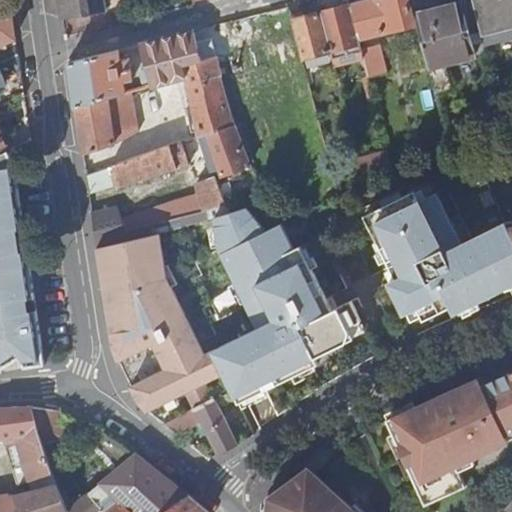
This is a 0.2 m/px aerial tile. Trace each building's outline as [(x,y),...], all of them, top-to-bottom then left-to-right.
[(59,0),(62,16),(103,11),(101,0),(59,0)] [(364,0),(350,3),(350,5),(359,38),(414,24),(407,0),(364,0)] [(511,0),(472,0),(484,44),(511,36),(511,0)] [(461,2),(414,14),(434,91),(452,87),(446,63),(475,56),(461,2)] [(350,5),(321,12),(331,51),(335,65),(364,58),(362,50),(359,38),(350,5)] [(331,51),(321,12),(292,20),(302,58),(331,51)] [(12,16),(0,21),(0,63),(18,56),(16,44),(0,50),(0,46),(15,39),(12,16)] [(194,29),(141,43),(150,71),(154,85),(154,86),(186,75),(184,65),(216,57),(210,36),(197,39),(194,29)] [(379,45),(362,50),(364,58),(369,77),(387,72),(379,45)] [(118,49),(68,61),(75,107),(127,92),(125,82),(133,80),(129,58),(120,60),(118,49)] [(3,80),(21,74),(18,56),(0,63),(0,86),(5,84),(3,80)] [(225,94),(216,57),(184,65),(186,75),(198,134),(206,132),(234,125),(225,94)] [(154,85),(150,71),(141,73),(139,77),(141,89),(154,85)] [(127,92),(75,107),(83,153),(113,144),(138,130),(132,91),(127,92)] [(240,145),(234,125),(206,132),(212,152),(220,174),(250,164),(240,145)] [(206,132),(198,134),(169,144),(176,164),(212,152),(206,132)] [(24,231),(14,167),(7,152),(0,136),(0,370),(1,371),(20,360),(24,369),(44,366),(27,252),(19,254),(16,232),(24,231)] [(143,156),(110,166),(115,185),(177,166),(176,164),(169,144),(143,154),(143,156)] [(110,166),(86,174),(89,193),(115,185),(110,166)] [(224,200),(217,175),(196,181),(201,198),(123,217),(123,219),(127,231),(168,218),(169,220),(193,213),(192,211),(225,201),(224,200)] [(511,287),(511,229),(508,221),(462,244),(436,192),(420,200),(415,190),(365,215),(397,278),(390,281),(405,313),(418,307),(424,320),(452,306),(455,313),(506,287),(507,289),(511,287)] [(228,211),(225,201),(192,211),(193,213),(169,220),(168,218),(127,231),(123,219),(93,225),(97,247),(159,231),(171,229),(214,216),(228,211)] [(123,219),(123,217),(120,204),(91,211),(93,225),(123,219)] [(224,257),(283,228),(280,223),(265,230),(247,206),(228,211),(214,216),(219,248),(224,257)] [(314,356),(352,338),(336,307),(332,309),(300,245),(293,248),(283,228),(224,257),(258,327),(247,332),(293,375),(318,363),(314,356)] [(27,252),(24,231),(16,232),(19,254),(27,252)] [(107,313),(170,283),(165,274),(159,231),(97,247),(107,313)] [(238,402),(293,375),(247,332),(204,353),(170,283),(107,313),(112,350),(118,360),(153,344),(165,369),(130,385),(139,402),(148,409),(224,372),(233,391),(238,402)] [(336,307),(352,338),(354,337),(348,326),(361,320),(351,300),(336,307)] [(403,481),(407,494),(418,511),(419,511),(460,494),(456,482),(501,458),(500,448),(511,442),(511,372),(473,391),(454,398),(448,392),(381,426),(394,453),(386,456),(398,477),(403,481)] [(210,399),(165,423),(171,428),(179,424),(177,420),(197,409),(220,456),(237,443),(215,400),(213,396),(209,397),(210,399)] [(0,441),(5,440),(16,437),(18,443),(6,446),(18,486),(30,483),(32,492),(9,498),(8,495),(0,496),(0,511),(66,511),(67,511),(49,469),(39,439),(31,408),(0,409),(0,441)] [(31,408),(39,439),(63,432),(56,412),(31,408)] [(136,455),(105,435),(97,446),(115,458),(112,463),(121,467),(136,455)] [(5,440),(6,446),(18,443),(16,437),(5,440)] [(259,491),(258,511),(377,511),(311,451),(259,491)] [(94,490),(67,511),(66,511),(103,511),(118,501),(128,511),(165,511),(188,496),(164,479),(165,478),(136,455),(121,467),(94,490)] [(208,511),(188,496),(165,511),(208,511)] [(128,511),(118,501),(103,511),(128,511)]
